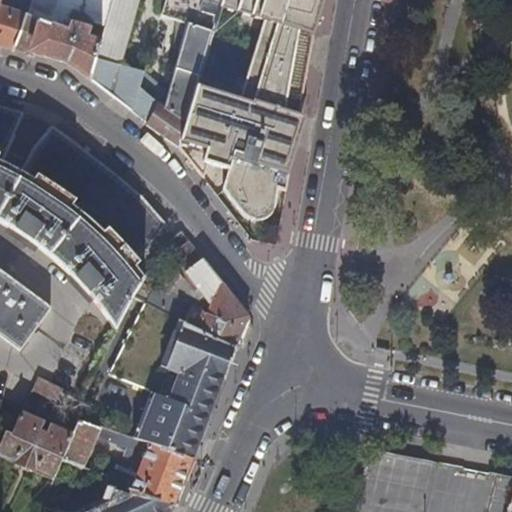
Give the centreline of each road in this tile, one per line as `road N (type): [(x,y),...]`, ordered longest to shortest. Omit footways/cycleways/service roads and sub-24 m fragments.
road 1 (residential): [(0,73),(51,94),(180,200),(263,295),(296,364)]
road 2 (residential): [(361,0),(296,364)]
road 3 (residential): [(511,425),(371,398),(296,364)]
road 4 (residential): [(296,364),(210,511)]
